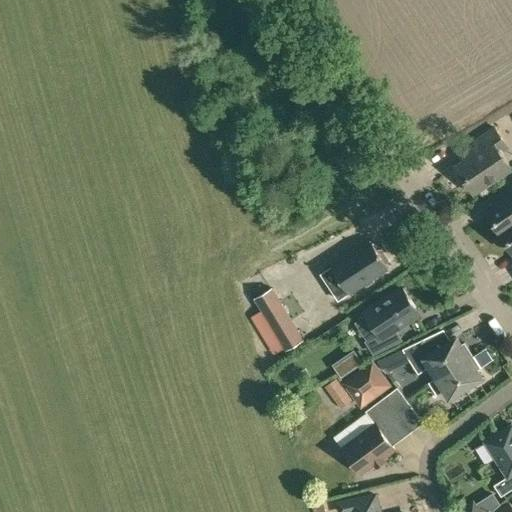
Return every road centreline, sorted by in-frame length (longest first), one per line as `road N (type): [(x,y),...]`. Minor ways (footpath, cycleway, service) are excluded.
road 1 (residential): [(511,337),(366,115)]
road 2 (residential): [(511,390),(437,445),(429,464),(441,511)]
road 3 (unclassified): [(366,115),(290,0)]
